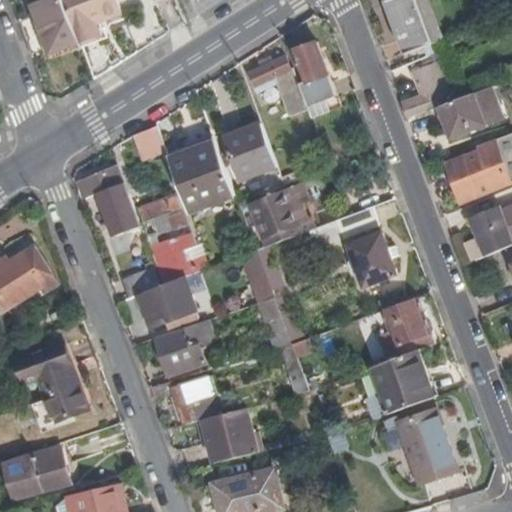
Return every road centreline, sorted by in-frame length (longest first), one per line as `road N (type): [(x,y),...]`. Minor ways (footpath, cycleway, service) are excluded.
road 1 (residential): [(343,0),(511,452)]
road 2 (residential): [(177,511),(45,157)]
road 3 (secondary): [(45,157),(289,0)]
road 4 (residential): [(0,37),(45,157)]
